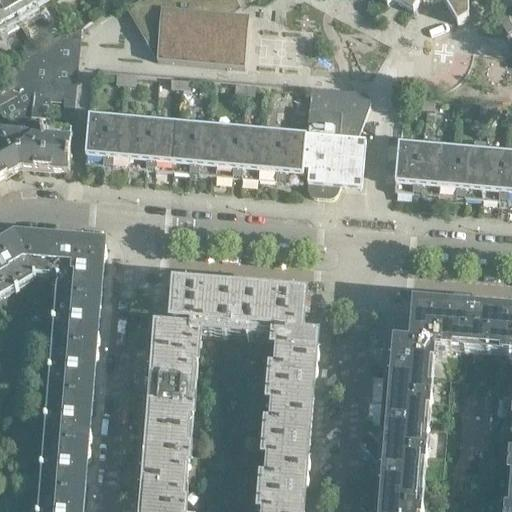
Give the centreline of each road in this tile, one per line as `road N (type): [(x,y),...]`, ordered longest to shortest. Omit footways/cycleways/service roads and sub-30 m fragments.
road 1 (residential): [(108,511),(132,262)]
road 2 (residential): [(362,280),(343,511)]
road 3 (residential): [(365,241),(135,222)]
road 4 (residential): [(132,262),(362,280)]
road 5 (residential): [(362,280),(511,293)]
road 6 (residential): [(511,253),(365,241)]
road 7 (residential): [(135,222),(0,217)]
